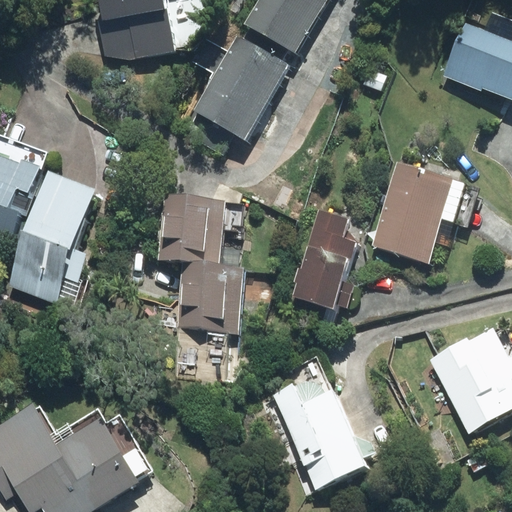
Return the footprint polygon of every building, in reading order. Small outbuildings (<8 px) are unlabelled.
[(92,0),(103,64),(174,53),(165,0),(92,0)] [(333,0),(262,0),(242,34),(294,66),(333,0)] [(511,24),(493,17),(485,35),(463,27),(441,82),(511,109),(511,24)] [(244,154),(288,73),(229,41),(185,123),(244,154)] [(39,178),(0,161),(0,246),(10,251),(20,226),(7,221),(15,201),(27,206),(39,178)] [(465,193),(394,173),(370,258),(428,274),(441,229),(454,232),(465,193)] [(94,198),(47,180),(4,291),(30,301),(27,310),(43,316),(47,306),(55,309),(65,283),(78,288),(87,265),(71,259),(94,198)] [(161,273),(180,274),(180,265),(204,266),(207,208),(164,207),(161,273)] [(340,248),(347,226),(317,217),(289,312),(332,325),(353,252),(340,248)] [(243,281),(180,278),(177,339),(240,342),(243,281)] [(468,441),(511,418),(511,363),(509,365),(494,335),(424,371),(446,414),(453,410),(468,441)] [(332,376),(279,397),(316,492),(370,471),(332,376)] [(33,411),(0,430),(0,495),(6,507),(15,502),(20,511),(108,511),(141,492),(138,487),(155,477),(121,420),(107,428),(100,415),(52,444),(33,411)]
